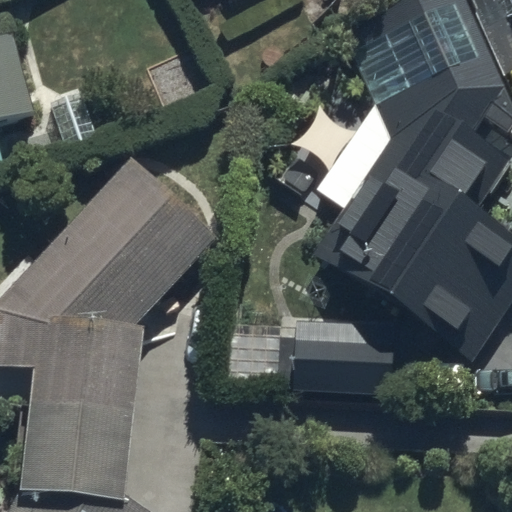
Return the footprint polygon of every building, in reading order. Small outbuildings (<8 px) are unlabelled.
[(251,0),(189,0),(195,10),(214,0),(227,0),(233,10),(251,0)] [(306,257),(469,368),(511,304),(511,227),(480,206),(511,158),(511,104),(461,0),(431,0),(348,40),(392,131),(306,257)] [(511,31),(511,0),(495,0),(510,33),(511,31)] [(15,50),(0,54),(0,142),(38,132),(15,50)] [(98,154),(81,102),(47,113),(64,166),(98,154)] [(218,239),(132,157),(0,293),(0,358),(31,361),(21,485),(5,511),(139,511),(127,503),(142,318),(218,239)] [(399,343),(396,341),(298,339),(298,355),(281,355),(280,409),(398,411),(399,343)]
